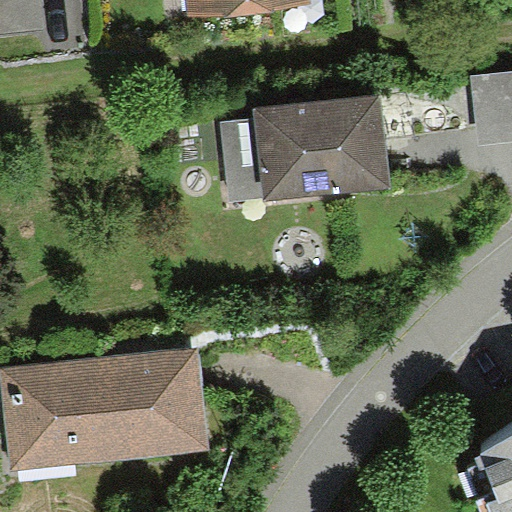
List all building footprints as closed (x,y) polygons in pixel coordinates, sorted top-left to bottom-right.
[(0,0),(0,16),(34,13),(32,0),(0,0)] [(178,0),(179,10),(261,0),(178,0)] [(369,90),(252,103),(262,192),(379,179),(369,90)] [(181,341),(0,362),(0,407),(6,455),(192,434),(181,341)] [(511,511),(511,406),(469,443),(493,511),(511,511)]
